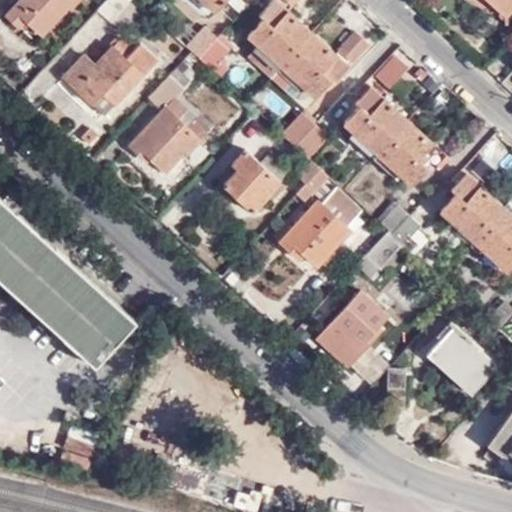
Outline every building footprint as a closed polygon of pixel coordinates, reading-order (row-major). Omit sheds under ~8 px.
[(17,0),(5,12),(18,25),(24,19),(42,34),(67,6),(70,9),(78,0),(17,0)] [(104,0),(97,8),(120,31),(137,12),(125,1),(126,0),(104,0)] [(203,0),(214,10),(223,0),(203,0)] [(351,63),(280,0),(271,0),(264,8),(267,10),(246,35),(255,42),(250,46),(251,49),(246,55),(284,88),(290,81),(299,88),(303,84),(314,95),(336,72),(339,75),(351,63)] [(511,0),(489,0),(506,15),(511,9),(511,0)] [(203,27),(186,46),(191,51),(211,69),(228,50),(203,27)] [(371,41),(359,30),(342,48),(355,60),(371,41)] [(133,49),(119,36),(94,62),(83,53),(63,76),(91,102),(102,91),(115,104),(158,60),(140,43),(133,49)] [(391,52),(370,76),(386,91),(408,67),(391,52)] [(182,60),(176,67),(187,78),(193,71),(182,60)] [(176,67),(148,95),(160,108),(128,143),(144,159),(148,156),(163,171),(181,153),(184,155),(209,130),(174,98),(178,93),(190,82),(187,78),(176,67)] [(432,139),(370,83),(356,98),(359,101),(343,119),(410,182),(432,160),(435,162),(445,151),(443,149),(463,128),(451,118),(432,139)] [(174,98),(209,130),(212,126),(178,93),(174,98)] [(302,109),(281,132),(306,155),(327,132),(302,109)] [(251,115),(233,135),(256,155),(274,135),(251,115)] [(291,168),(271,150),(261,160),(247,147),(233,161),(239,166),(223,183),(252,209),(291,168)] [(501,161),(488,150),(472,167),(486,178),(501,161)] [(297,173),(305,182),(319,167),(310,159),(297,173)] [(305,182),(315,191),(329,176),(319,167),(305,182)] [(511,212),(468,172),(457,183),(460,186),(438,208),(506,270),(511,263),(511,212)] [(305,182),(297,191),(306,199),(315,191),(305,182)] [(361,208),(336,185),(321,201),(318,198),(281,238),(300,256),(304,252),(318,265),(351,228),(347,223),(361,208)] [(137,324),(0,199),(0,285),(95,371),(137,324)] [(387,229),(403,243),(420,224),(395,202),(379,221),(387,229)] [(366,252),(379,264),(398,242),(385,231),(366,252)] [(398,242),(379,264),(387,271),(406,249),(398,242)] [(366,252),(358,261),(371,272),(379,264),(366,252)] [(398,274),(384,289),(410,313),(424,298),(398,274)] [(385,312),(357,289),(314,337),(347,365),(374,336),(369,331),(385,312)] [(475,308),(461,295),(450,307),(465,320),(475,308)] [(496,327),(511,308),(502,298),(485,317),(496,327)] [(494,361),(457,325),(432,351),(471,387),(494,361)] [(406,367),(389,366),(388,404),(403,404),(406,367)] [(511,406),(487,442),(511,459),(511,406)] [(67,427),(60,459),(89,464),(96,433),(67,427)]
